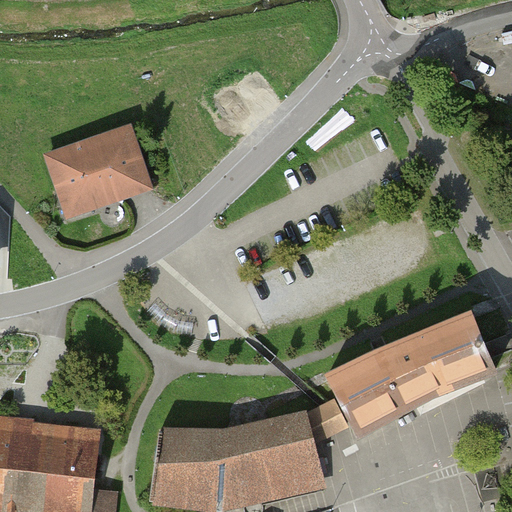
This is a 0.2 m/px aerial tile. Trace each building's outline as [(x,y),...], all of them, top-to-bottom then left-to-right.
[(50,158),(70,215),(120,197),(112,173),(119,170),(121,177),(143,169),(130,130),(50,158)] [(376,355),(330,377),(361,435),(425,399),(496,371),(473,313),(376,355)] [(228,431),(161,432),(150,502),(224,511),(328,489),(316,441),(340,430),(350,426),(338,399),(325,405),(304,414),(228,431)] [(0,511),(26,511),(35,429),(0,424),(0,511)] [(26,511),(109,511),(112,494),(94,492),(100,435),(35,429),(26,511)]
